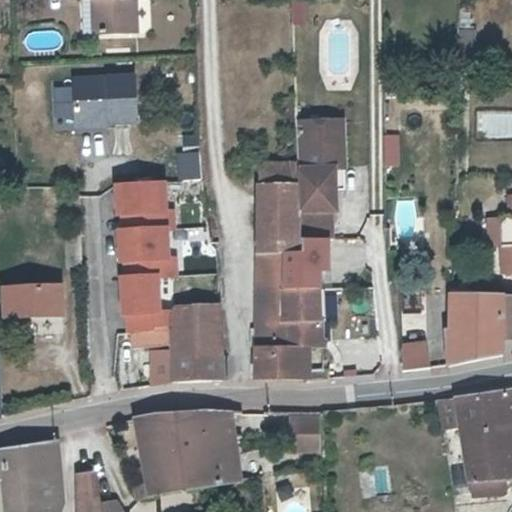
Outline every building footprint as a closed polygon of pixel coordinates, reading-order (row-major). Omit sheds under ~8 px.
[(93,0),(94,28),(150,26),(149,0),(93,0)] [(459,30),(470,30),(470,6),(460,5),(459,30)] [(475,30),(470,30),(459,30),(458,66),(474,67),(475,30)] [(147,70),(86,73),(88,121),(149,118),(147,70)] [(296,123),(295,96),(284,97),(284,124),(296,125),(296,123)] [(333,185),(333,190),(343,190),(341,121),(296,123),(296,125),(296,130),(332,129),(332,149),(337,149),(337,170),(328,171),(328,185),(333,185)] [(332,129),(296,130),(296,164),(299,240),(325,241),(331,240),(330,210),(333,210),(333,190),(333,185),(328,185),(328,171),(337,170),(337,149),(332,149),(332,129)] [(437,134),(437,156),(454,155),(453,133),(437,134)] [(380,135),(382,167),(399,166),(398,134),(380,135)] [(299,251),(299,240),(296,164),(257,164),(256,250),(279,251),(299,251)] [(129,226),(167,227),(174,227),(174,209),(167,209),(166,174),(115,175),(117,210),(128,209),(129,226)] [(506,219),(494,219),(494,244),(506,244),(506,219)] [(167,227),(129,226),(118,227),(120,259),(130,259),(131,275),(120,276),(122,314),(133,314),(134,333),(149,333),(151,328),(165,329),(171,330),(171,315),(155,315),(155,277),(174,277),(174,258),(167,258),(167,227)] [(80,248),(80,236),(63,237),(65,269),(83,269),(81,256),(81,255),(80,248)] [(319,322),(318,290),(316,290),(316,272),(325,272),(325,241),(299,240),(299,251),(279,251),(279,324),(287,325),(288,325),(287,348),(305,348),(307,349),(319,349),(319,322)] [(256,250),(254,329),(254,342),(254,347),(253,377),(307,379),(307,373),(305,348),(287,348),(288,325),(287,325),(279,324),(279,251),(256,250)] [(59,290),(2,293),(3,322),(60,319),(59,290)] [(502,337),(503,296),(449,296),(449,335),(445,335),(447,365),(464,362),(467,362),(501,355),(502,355),(502,340),(502,337)] [(511,296),(503,296),(502,337),(511,336),(511,296)] [(171,334),(169,334),(169,354),(168,361),(218,358),(218,353),(216,309),(171,309),(171,315),(171,330),(171,334)] [(134,333),(131,333),(133,346),(153,343),(151,328),(149,333),(134,333)] [(151,328),(153,343),(166,342),(165,329),(151,328)] [(425,369),(430,368),(426,348),(397,351),(397,373),(404,372),(412,371),(425,369)] [(168,361),(169,354),(155,354),(155,383),(169,383),(168,361)] [(220,383),(218,358),(168,361),(169,383),(169,384),(199,383),(220,383)] [(511,481),(508,455),(502,410),(504,410),(505,413),(511,411),(511,401),(511,391),(471,397),(465,397),(440,401),(444,431),(461,429),(468,487),(469,487),(471,499),(506,494),(505,482),(511,481)] [(511,454),(511,411),(505,413),(504,410),(502,410),(508,455),(511,454)] [(238,484),(226,413),(221,412),(203,413),(186,414),(168,415),(135,419),(147,480),(134,483),(137,500),(238,484)] [(291,413),(291,422),(320,423),(320,413),(310,413),(302,413),(291,413)] [(321,442),(320,423),(291,422),(291,441),(321,442)] [(321,442),(291,441),(291,453),(321,454),(321,442)] [(38,446),(1,453),(2,481),(2,484),(5,511),(58,511),(60,505),(53,444),(38,446)] [(99,511),(98,506),(92,475),(78,477),(78,499),(78,511),(99,511)]
